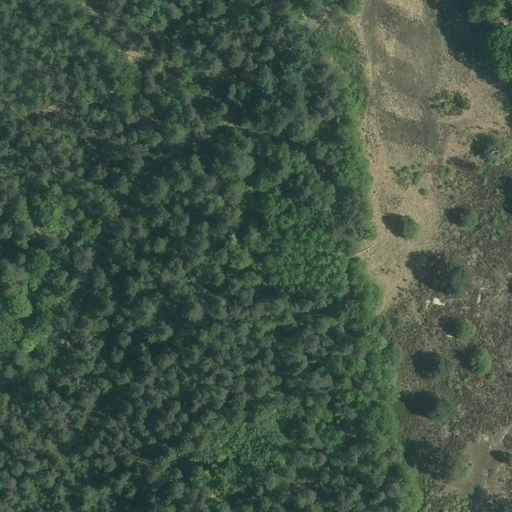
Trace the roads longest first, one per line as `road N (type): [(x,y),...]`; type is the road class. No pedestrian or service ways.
road 1 (track): [(320,511),(315,470),(354,424),(365,392),(331,181),(282,137),(223,122)]
road 2 (unclassified): [(0,384),(53,353),(123,200),(193,140)]
road 3 (unclassified): [(84,0),(156,122),(193,140)]
road 4 (unclassified): [(193,140),(235,111),(313,23)]
